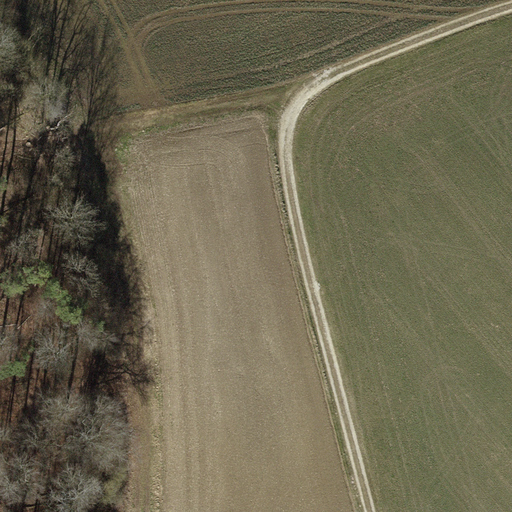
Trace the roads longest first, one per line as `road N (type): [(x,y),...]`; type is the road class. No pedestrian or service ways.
road 1 (track): [(312,86),(288,124),(293,202),(371,511)]
road 2 (track): [(312,86),(53,134)]
road 3 (track): [(511,5),(391,47),(312,86)]
